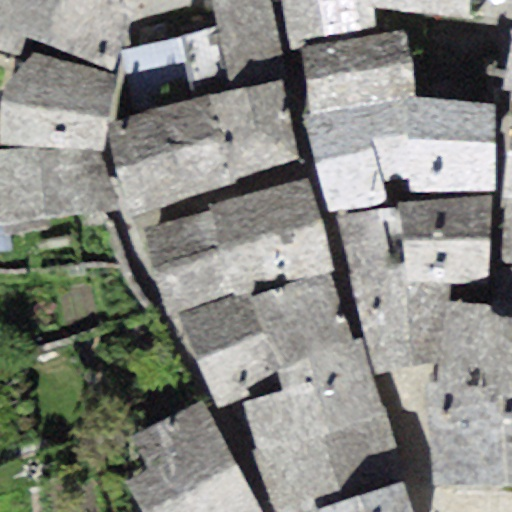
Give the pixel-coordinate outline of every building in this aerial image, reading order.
[(111,73),(135,0),(0,0),(0,52),(18,59),(26,39),(111,73)] [(268,0),(227,0),(212,3),(217,29),(179,37),(192,102),(209,99),(285,83),(268,0)] [(279,0),(286,51),(301,49),(377,36),(373,7),(362,5),(361,0),(279,0)] [(465,20),(466,0),(361,0),(362,5),(373,7),(465,20)] [(402,29),(377,36),(301,49),(309,115),(301,116),(327,213),(387,204),(384,182),(407,177),(407,100),(415,98),(402,29)] [(192,102),(179,37),(124,51),(122,65),(131,118),(192,102)] [(511,43),(501,92),(511,94),(511,43)] [(0,144),(96,151),(109,78),(34,55),(0,134),(0,144)] [(299,160),(285,83),(209,99),(229,183),(299,160)] [(415,98),(407,100),(407,177),(409,192),(494,192),(496,105),(415,98)] [(229,183),(209,99),(192,102),(131,118),(110,124),(107,140),(132,220),(229,183)] [(511,120),(502,201),(508,202),(500,264),(511,265),(511,120)] [(0,229),(108,212),(87,159),(0,159),(0,229)] [(329,274),(305,181),(207,206),(211,215),(140,231),(167,317),(178,316),(246,295),(329,274)] [(490,199),(397,206),(405,284),(431,284),(486,285),(490,199)] [(353,293),(405,284),(397,206),(335,217),(353,293)] [(511,269),(495,268),(493,310),(507,312),(508,337),(511,336),(511,269)] [(329,274),(246,295),(282,392),(368,370),(360,341),(353,343),(329,274)] [(425,365),(431,284),(405,284),(353,293),(374,375),(425,365)] [(240,403),(282,392),(246,295),(178,316),(217,408),(240,403)] [(445,305),(437,386),(498,385),(497,392),(511,391),(511,336),(508,337),(507,312),(493,310),(445,305)] [(282,392),(240,403),(256,451),(249,453),(277,511),(320,511),(401,485),(368,370),(282,392)] [(437,386),(424,386),(432,491),(503,492),(497,392),(498,385),(437,386)] [(511,391),(497,392),(503,492),(511,491),(511,391)] [(259,511),(201,401),(131,437),(148,470),(125,482),(140,511),(259,511)] [(410,511),(401,485),(320,511),(410,511)]
